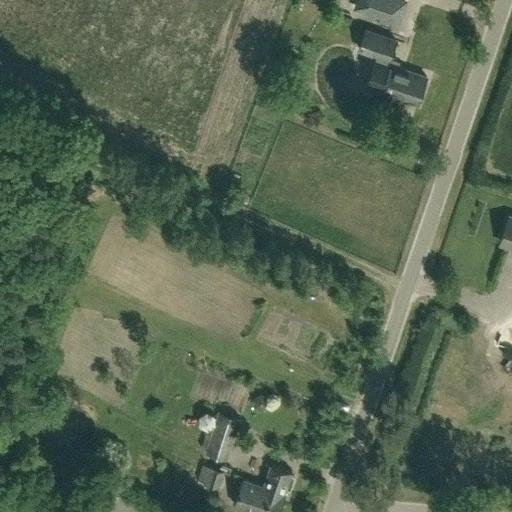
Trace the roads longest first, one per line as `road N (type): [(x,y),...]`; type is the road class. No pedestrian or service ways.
road 1 (unclassified): [(334,505),(505,0)]
road 2 (track): [(407,288),(135,173),(0,143)]
